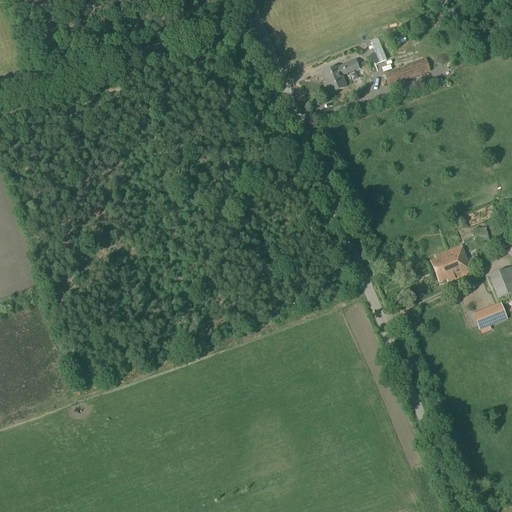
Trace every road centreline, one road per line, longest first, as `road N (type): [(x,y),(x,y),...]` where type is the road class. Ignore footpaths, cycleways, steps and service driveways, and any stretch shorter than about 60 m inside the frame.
road 1 (unclassified): [(459,511),(254,15)]
road 2 (unclassified): [(0,97),(254,15)]
